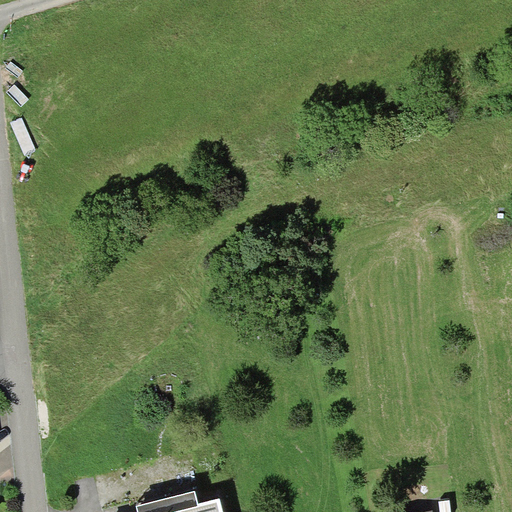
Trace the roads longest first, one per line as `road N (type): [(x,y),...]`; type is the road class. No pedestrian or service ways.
road 1 (residential): [(0,181),(19,357)]
road 2 (residential): [(19,357),(34,511)]
